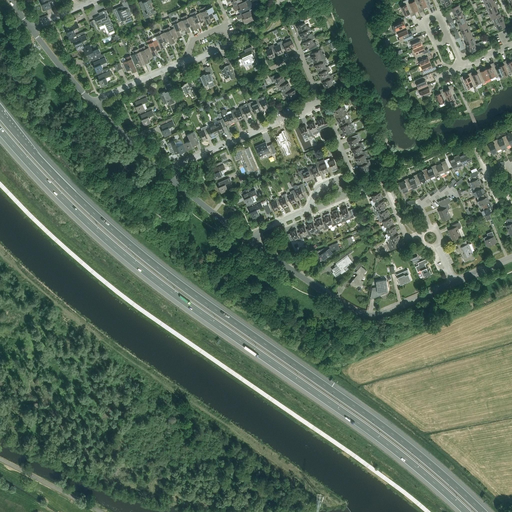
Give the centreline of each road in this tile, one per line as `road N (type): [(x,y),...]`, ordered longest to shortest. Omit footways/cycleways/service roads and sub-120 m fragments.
road 1 (motorway): [(0,130),(132,263),(380,440),(465,511)]
road 2 (motorway): [(482,511),(415,452),(209,306)]
road 3 (trunk): [(209,306),(103,223),(0,114)]
road 4 (tertiary): [(454,283),(366,316),(251,242)]
road 5 (residential): [(168,178),(180,164),(319,103)]
